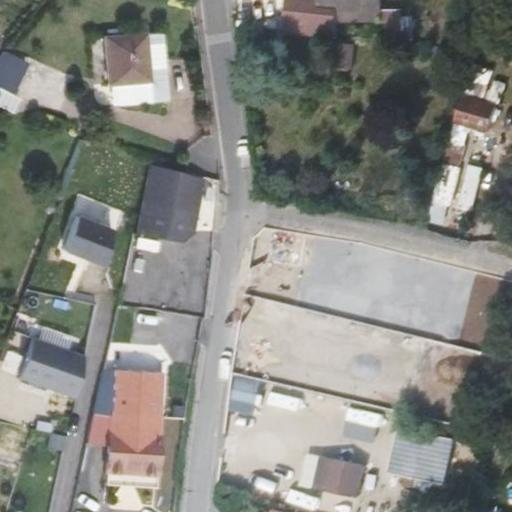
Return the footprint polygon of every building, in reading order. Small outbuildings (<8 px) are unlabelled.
[(382,21),(381,0),(478,0),(484,1),(484,0),(317,0),(312,0),(285,0),(283,26),(337,32),(338,22),(382,21)] [(146,33),(105,37),(108,83),(109,104),(166,100),(160,32),(146,33)] [(352,70),(355,44),(337,43),(335,68),(352,70)] [(2,51),(0,53),(0,86),(12,93),(27,63),(2,51)] [(483,98),(487,86),(465,80),(462,92),(483,98)] [(501,104),(505,91),(487,86),(483,98),(501,104)] [(490,134),(498,106),(463,96),(454,122),(490,134)] [(511,163),(511,110),(502,107),(483,166),(503,172),(507,162),(511,163)] [(188,174),(154,162),(140,233),(182,241),(191,232),(201,178),(188,174)] [(63,247),(104,264),(112,228),(77,214),(63,247)] [(75,395),(84,355),(31,337),(18,375),(75,395)] [(18,371),(23,354),(7,350),(2,367),(18,371)] [(113,368),(110,413),(91,411),(85,441),(106,443),(104,473),(156,476),(159,430),(160,416),(163,371),(113,368)] [(260,384),(238,379),(233,400),(256,404),(260,384)] [(441,451),(413,447),(409,475),(437,480),(441,451)] [(364,469),(320,459),(314,485),(359,495),(364,469)] [(156,476),(104,473),(103,483),(155,485),(156,476)] [(414,478),(407,476),(404,486),(412,488),(414,478)]
